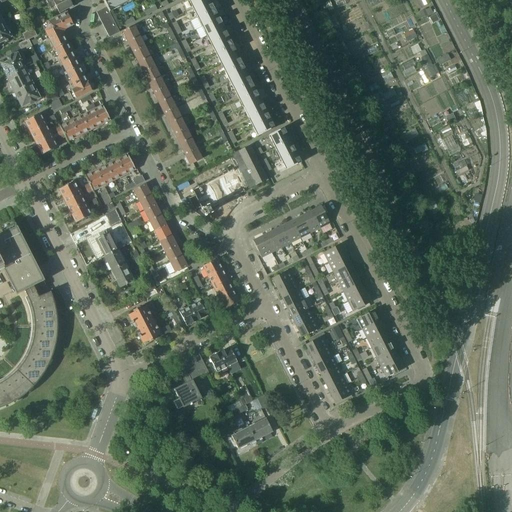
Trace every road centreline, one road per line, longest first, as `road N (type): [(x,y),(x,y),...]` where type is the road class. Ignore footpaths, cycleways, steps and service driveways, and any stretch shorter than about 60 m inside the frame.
road 1 (unclassified): [(397,511),(433,450),(498,170),(491,97),(442,0)]
road 2 (residential): [(330,431),(412,387),(422,369),(323,175)]
road 3 (residential): [(119,382),(24,184)]
road 4 (residential): [(323,175),(234,0)]
road 5 (residential): [(119,382),(265,306)]
road 6 (residential): [(234,247),(171,211),(130,131)]
road 7 (residential): [(130,131),(87,46),(84,0)]
road 8 (residential): [(330,431),(265,306)]
road 9 (residential): [(233,511),(330,431)]
road 10 (residential): [(234,247),(238,217),(323,175)]
